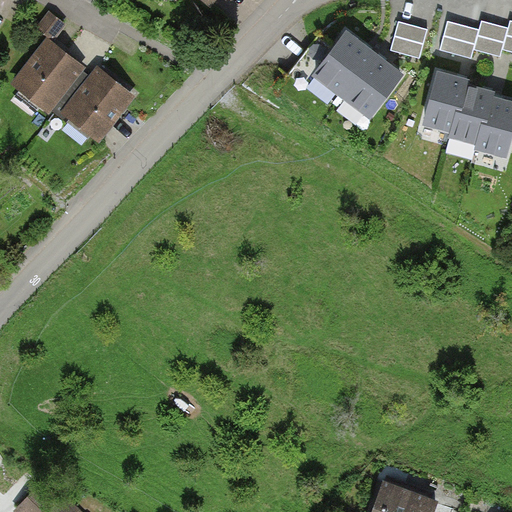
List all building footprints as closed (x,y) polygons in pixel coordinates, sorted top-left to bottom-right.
[(184,0),(203,15),(216,0),(184,0)] [(448,21),(440,50),(472,58),(474,50),(501,57),(503,49),(511,51),(511,20),(509,28),(483,21),(480,30),(448,21)] [(399,22),(391,50),(420,58),(428,30),(399,22)] [(375,55),(347,34),(317,74),(341,92),(333,102),(338,106),(346,96),(370,115),(401,75),(375,55)] [(44,42),(5,89),(44,121),(83,74),(44,42)] [(95,69),(54,117),(93,150),(134,102),(95,69)] [(468,81),(439,73),(426,122),(453,129),(451,134),(480,142),(478,146),(506,154),(511,131),(511,103),(492,99),(493,94),(467,86),(468,81)] [(430,511),(434,504),(381,484),(370,511),(430,511)] [(41,485),(18,508),(21,511),(79,511),(65,498),(60,503),(41,485)]
